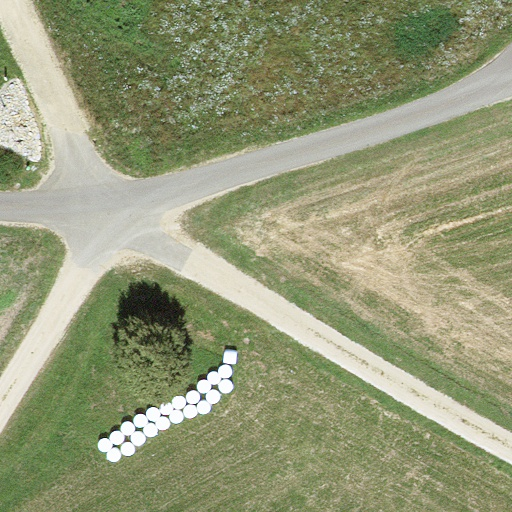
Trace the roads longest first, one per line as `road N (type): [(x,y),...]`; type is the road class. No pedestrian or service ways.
road 1 (unclassified): [(0,203),(90,210),(271,165),(511,78)]
road 2 (track): [(90,210),(511,445)]
road 3 (track): [(0,4),(90,210)]
road 4 (track): [(0,386),(80,260),(90,210)]
